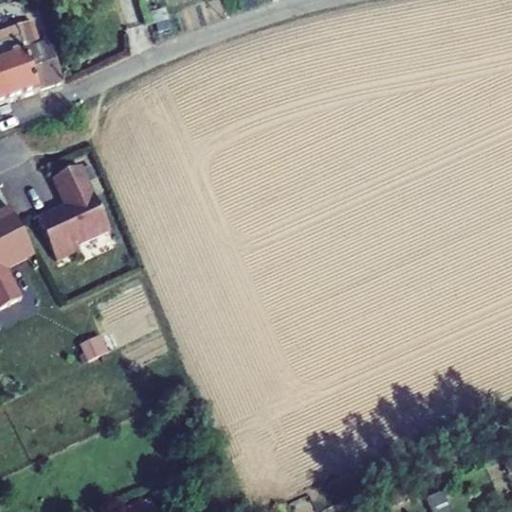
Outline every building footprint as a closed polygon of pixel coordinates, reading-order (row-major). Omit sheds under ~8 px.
[(32,24),(0,35),(0,56),(15,102),(64,85),(50,44),(40,48),(32,24)] [(0,106),(15,102),(0,56),(0,106)] [(111,232),(81,168),(53,181),(66,208),(38,221),(57,263),(79,252),(77,248),(111,232)] [(34,254),(11,209),(0,214),(0,312),(22,302),(6,271),(35,256),(34,254)] [(98,343),(83,350),(90,364),(105,357),(98,343)] [(454,511),(447,494),(432,501),(436,511),(454,511)]
